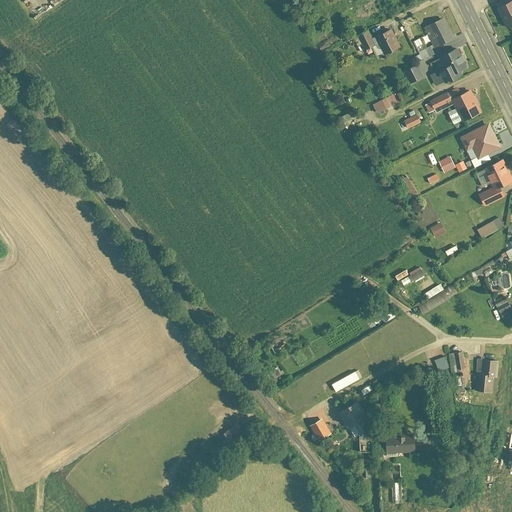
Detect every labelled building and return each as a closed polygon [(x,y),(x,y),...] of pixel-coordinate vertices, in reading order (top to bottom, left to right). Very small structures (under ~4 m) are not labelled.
[(511,13),(504,0),(500,0),(489,6),(500,25),(511,18),(511,13)] [(423,25),(433,45),(449,37),(439,17),(423,25)] [(397,30),(383,37),(393,56),(407,49),(397,30)] [(375,32),(364,38),(372,53),(383,47),(375,32)] [(422,52),(425,59),(436,53),(433,46),(422,52)] [(467,66),(458,49),(440,59),(449,76),(467,66)] [(434,64),(430,57),(420,63),(424,70),(434,64)] [(442,80),(436,69),(430,72),(436,83),(442,80)] [(456,118),(481,105),(470,85),(455,92),(460,101),(450,106),(456,118)] [(440,89),(424,97),(429,107),(445,99),(440,89)] [(375,102),(379,112),(399,105),(395,95),(375,102)] [(417,113),(405,120),(409,127),(420,120),(417,113)] [(501,145),(489,120),(458,135),(471,160),(501,145)] [(441,161),(447,173),(458,168),(453,155),(441,161)] [(511,174),(503,157),(485,165),(494,184),(511,175),(511,174)] [(458,165),(461,172),(469,169),(466,161),(458,165)] [(499,196),(494,185),(475,194),(481,205),(499,196)] [(502,217),(480,228),(484,237),(507,226),(502,217)] [(443,222),(433,227),(438,237),(448,232),(443,222)] [(501,257),(511,251),(511,234),(494,243),(501,257)] [(424,268),(403,279),(406,285),(427,275),(424,268)] [(427,292),(430,298),(446,290),(443,284),(427,292)] [(456,287),(422,305),(426,313),(460,294),(456,287)] [(498,292),(487,298),(495,315),(507,309),(498,292)] [(456,350),(449,351),(451,369),(458,368),(456,350)] [(497,358),(475,357),(473,389),(495,390),(497,358)] [(329,384),(333,390),(359,376),(355,370),(329,384)] [(355,399),(340,408),(343,414),(340,416),(346,427),(355,421),(361,431),(371,425),(355,399)] [(318,417),(311,421),(320,438),(327,434),(318,417)] [(371,432),(360,432),(360,450),(372,450),(371,432)] [(419,432),(389,434),(391,455),(421,452),(419,432)] [(364,465),(356,465),(356,476),(364,476),(364,465)]
